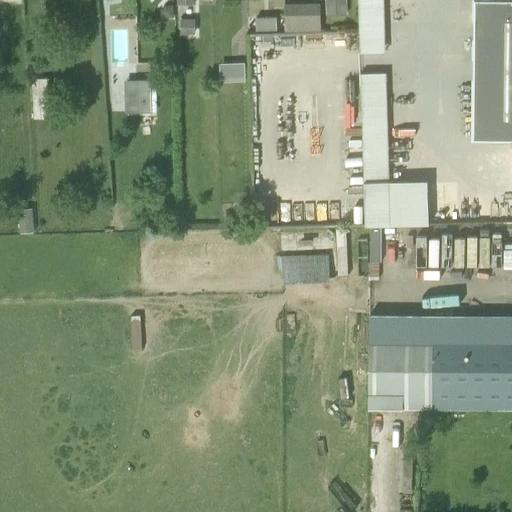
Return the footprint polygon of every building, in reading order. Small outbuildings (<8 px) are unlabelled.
[(388,49),(386,0),(361,0),(363,49),(388,49)] [(511,0),(474,0),(473,138),(511,138),(511,0)] [(283,31),(320,30),(320,6),(283,7),(283,31)] [(165,7),(161,11),(161,19),(173,19),(173,7),(165,7)] [(256,18),(257,31),(277,30),(277,17),(256,18)] [(195,19),(181,19),(181,34),(195,34),(195,19)] [(222,60),(223,78),(249,76),(248,59),(222,60)] [(363,70),(368,224),(432,222),(430,175),(392,176),(388,69),(363,70)] [(51,157),(46,73),(30,74),(33,131),(36,131),(37,157),(51,157)] [(137,112),(137,100),(126,100),(126,112),(137,112)] [(19,221),(20,232),(33,231),(32,220),(19,221)] [(282,282),(330,280),(329,254),(281,256),(282,282)] [(142,350),(140,315),(131,316),(133,350),(142,350)] [(368,408),(511,408),(511,343),(369,343),(368,408)]
